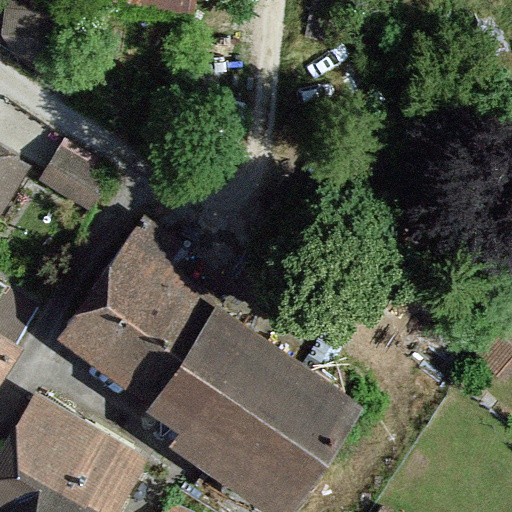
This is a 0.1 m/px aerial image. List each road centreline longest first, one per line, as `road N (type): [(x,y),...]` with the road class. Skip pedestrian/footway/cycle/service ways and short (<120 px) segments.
road 1 (track): [(276,0),(247,237),(0,67)]
road 2 (unknown): [(141,165),(44,351),(0,409)]
